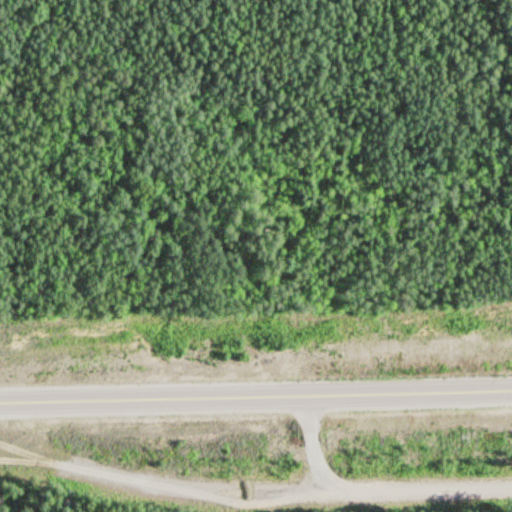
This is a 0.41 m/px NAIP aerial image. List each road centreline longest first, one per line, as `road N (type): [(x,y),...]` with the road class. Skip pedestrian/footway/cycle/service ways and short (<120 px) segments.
road 1 (secondary): [(511,384),(0,396)]
road 2 (residential): [(59,460),(173,485),(351,486)]
road 3 (residential): [(511,481),(330,480),(305,456),(297,391)]
